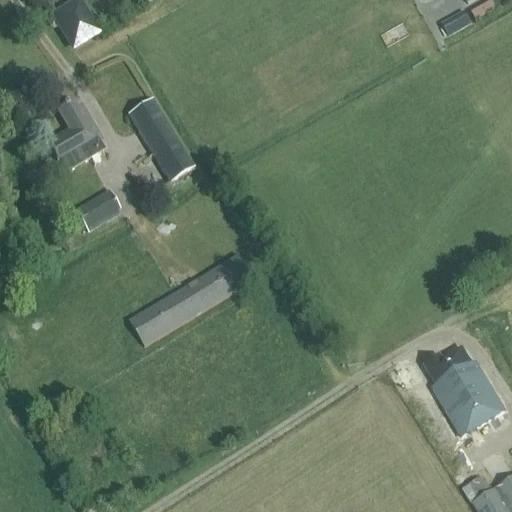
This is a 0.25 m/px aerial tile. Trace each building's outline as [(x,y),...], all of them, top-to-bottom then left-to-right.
[(77,0),(49,18),(71,54),(101,36),(79,0),(77,0)] [(121,0),(129,13),(151,0),(121,0)] [(479,23),(497,12),(492,3),(473,14),(479,23)] [(442,27),(449,38),(471,25),(464,14),(442,27)] [(170,185),(194,170),(152,101),(128,116),(170,185)] [(77,110),(73,104),(58,113),(69,132),(47,145),(58,163),(60,162),(68,175),(105,152),(97,139),(100,138),(82,108),(77,110)] [(109,193),(75,213),(87,232),(121,212),(109,193)] [(145,349),(255,283),(240,258),(130,325),(145,349)] [(506,416),(477,366),(473,368),(464,352),(443,363),(441,359),(426,368),(438,387),(433,390),(462,440),(506,416)] [(463,491),(473,506),(476,511),(511,511),(511,481),(493,494),(483,478),(463,491)]
